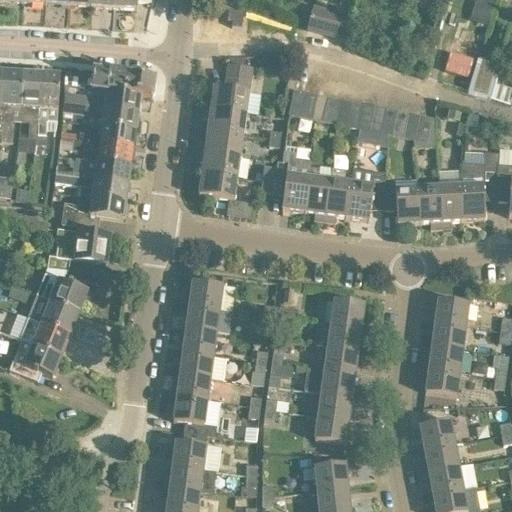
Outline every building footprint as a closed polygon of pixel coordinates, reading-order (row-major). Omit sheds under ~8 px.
[(45,0),(45,7),(68,8),(68,0),(45,0)] [(90,10),(91,0),(68,0),(68,8),(90,10)] [(113,0),(91,0),(90,10),(113,11),(113,0)] [(137,0),(113,0),(113,11),(137,13),(137,0)] [(472,21),(488,26),(494,6),(482,2),(481,4),(478,2),(472,21)] [(343,43),(350,20),(313,10),(307,33),(343,43)] [(467,95),(509,107),(511,96),(511,91),(494,86),(500,69),(477,62),(467,95)] [(210,112),(246,117),(252,71),(227,68),(223,92),(214,91),(214,90),(213,90),(210,112)] [(140,100),(151,102),(154,83),(94,74),(91,93),(140,100)] [(1,126),(0,131),(0,147),(0,148),(1,146),(12,147),(14,126),(20,126),(20,124),(23,78),(4,77),(1,126)] [(40,79),(23,78),(20,124),(20,126),(28,127),(27,142),(35,143),(37,128),(40,79)] [(35,143),(34,148),(41,149),(44,149),(46,125),(56,126),(57,112),(59,80),(40,79),(37,128),(35,143)] [(91,94),(106,97),(105,104),(89,102),(89,100),(64,97),(64,106),(137,117),(140,100),(91,93),(91,94)] [(299,120),(304,96),(293,94),(288,118),(299,120)] [(316,98),(304,96),(299,120),(310,123),(316,98)] [(327,101),(316,98),(310,123),(322,126),(327,101)] [(339,103),(327,101),(322,126),(333,128),(339,103)] [(350,106),(339,103),(333,128),(344,131),(350,106)] [(102,122),(101,130),(135,135),(137,117),(64,106),(63,117),(102,122)] [(361,108),(350,106),(344,131),(355,133),(361,108)] [(373,110),(361,108),(355,133),(368,136),(368,135),(373,110)] [(373,110),(368,135),(379,137),(384,112),(373,109),(373,110)] [(208,124),(207,134),(242,139),(246,117),(210,112),(204,111),(202,123),(208,124)] [(396,114),(384,112),(379,137),(391,140),(396,114)] [(461,125),(463,116),(449,113),(447,122),(461,125)] [(407,116),(396,114),(391,140),(402,142),(407,116)] [(419,119),(407,116),(402,142),(414,144),(419,119)] [(478,118),(469,117),(468,129),(476,130),(478,118)] [(419,119),(414,144),(415,152),(416,151),(416,152),(422,151),(436,151),(434,122),(430,121),(419,119)] [(502,135),(511,138),(511,128),(505,126),(502,135)] [(458,127),(455,138),(463,140),(466,129),(458,127)] [(100,139),(79,136),(77,145),(132,153),(135,135),(101,130),(100,139)] [(242,139),(207,134),(205,145),(199,144),(198,154),(240,160),(242,139)] [(269,143),(279,144),(280,136),(270,135),(269,143)] [(82,156),(82,155),(85,155),(84,165),(130,171),(132,153),(77,145),(60,142),(59,153),(82,156)] [(279,144),(269,143),(268,150),(278,152),(279,144)] [(304,217),(310,171),(311,164),(308,164),(309,153),(285,150),(284,156),(283,165),(278,165),(277,172),(275,171),(272,197),(283,199),(281,213),(280,213),(280,214),(304,217)] [(203,166),(201,177),(236,182),(240,160),(198,154),(196,165),(203,166)] [(484,171),(463,170),(462,169),(461,174),(461,190),(462,225),(485,224),(485,223),(484,223),(483,205),(495,205),(497,179),(497,170),(498,160),(484,159),(484,171)] [(130,171),(84,165),(75,164),(74,171),(72,171),(71,177),(55,175),(55,178),(127,188),(130,171)] [(275,171),(263,170),(260,196),(272,197),(275,171)] [(324,226),(331,172),(319,170),(319,172),(310,171),(304,217),(314,218),(313,225),(324,226)] [(511,220),(511,171),(497,170),(497,179),(495,205),(509,206),(508,219),(507,219),(507,220),(511,220)] [(345,174),(331,172),(324,226),(335,227),(335,221),(346,222),(351,187),(344,186),(345,174)] [(437,175),(438,191),(440,233),(451,232),(451,226),(462,225),(461,190),(461,174),(437,175)] [(370,215),(383,215),(384,187),(385,179),(353,175),(351,187),(346,222),(369,225),(369,224),(370,215)] [(233,204),(236,182),(201,177),(198,200),(199,200),(199,199),(233,204)] [(76,200),(125,206),(127,188),(55,178),(54,187),(77,191),(76,200)] [(0,180),(0,200),(11,201),(12,181),(0,180)] [(419,228),(417,192),(416,193),(416,184),(394,185),(394,188),(384,187),(383,215),(396,215),(396,227),(396,228),(396,229),(419,228)] [(440,233),(438,191),(417,192),(419,228),(430,227),(430,234),(440,233)] [(14,205),(26,206),(28,195),(16,193),(14,205)] [(97,234),(99,222),(122,225),(125,206),(76,200),(74,209),(63,208),(62,217),(60,229),(97,234)] [(109,240),(97,238),(78,236),(55,233),(53,247),(64,249),(62,263),(48,261),(46,273),(65,275),(67,276),(69,264),(74,264),(105,268),(109,240)] [(46,273),(39,290),(35,300),(51,307),(77,318),(86,294),(71,289),(62,284),(65,275),(46,273)] [(192,286),(188,309),(219,313),(222,290),(192,286)] [(11,290),(7,300),(24,307),(28,297),(11,290)] [(292,307),(293,293),(285,292),(284,292),(282,306),(284,306),(292,307)] [(77,318),(51,307),(35,300),(27,322),(43,328),(69,338),(77,318)] [(437,303),(434,326),(465,330),(468,307),(437,303)] [(333,304),(330,327),(361,331),(364,308),(333,304)] [(248,306),(247,315),(259,317),(260,308),(248,306)] [(231,315),(219,313),(188,309),(185,332),(216,336),(228,338),(231,315)] [(263,309),(262,320),(273,321),(274,311),(263,309)] [(288,312),(279,311),(278,322),(287,323),(288,312)] [(288,312),(287,323),(295,324),(296,313),(288,312)] [(271,332),(273,321),(262,320),(261,331),(271,332)] [(499,334),(511,335),(511,329),(511,322),(501,321),(499,334)] [(69,338),(43,328),(27,322),(19,343),(21,344),(60,360),(69,338)] [(286,333),(287,323),(278,322),(276,332),(286,333)] [(328,325),(315,324),(315,348),(327,348),(328,325)] [(431,349),(462,353),(465,330),(434,326),(431,349)] [(327,350),(358,355),(361,331),(330,327),(327,350)] [(213,360),(216,336),(185,332),(182,355),(213,360)] [(511,335),(499,334),(498,346),(510,348),(511,335)] [(21,344),(9,374),(37,385),(41,377),(52,381),(60,360),(21,344)] [(271,367),(282,369),(285,346),(274,344),(271,367)] [(428,373),(459,377),(462,353),(431,349),(428,373)] [(323,374),(355,378),(358,355),(327,350),(323,374)] [(179,379),(210,383),(222,384),(225,363),(213,361),(213,360),(182,355),(179,379)] [(256,355),(255,366),(265,367),(267,356),(256,355)] [(493,358),(491,371),(495,371),(494,381),(505,383),(508,360),(493,358)] [(262,390),(265,367),(255,366),(253,376),(251,376),(250,388),(262,390)] [(282,369),(271,367),(267,390),(278,392),(282,369)] [(280,380),(291,381),(292,370),(282,369),(280,380)] [(319,394),(321,371),(306,370),(305,393),(319,394)] [(495,371),(491,371),(487,370),(485,380),(494,381),(495,371)] [(459,377),(428,373),(425,397),(456,401),(459,377)] [(320,397),(351,401),(355,378),(323,374),(320,397)] [(175,402),(219,408),(219,407),(206,405),(210,383),(179,379),(175,402)] [(505,383),(494,381),(492,393),(503,394),(505,383)] [(317,420),(348,425),(351,401),(320,397),(317,420)] [(249,411),(259,413),(260,402),(250,401),(249,411)] [(214,441),(219,408),(175,402),(172,425),(184,427),(183,437),(214,441)] [(264,413),(275,415),(277,405),(266,403),(264,413)] [(288,406),(277,405),(275,415),(287,416),(288,406)] [(259,413),(249,411),(247,422),(257,423),(259,413)] [(275,415),(264,413),(263,424),(274,425),(275,415)] [(348,425),(317,420),(314,444),(345,448),(348,425)] [(423,453),(454,448),(449,424),(419,430),(423,453)] [(499,429),(501,439),(511,437),(509,427),(499,429)] [(511,447),(511,440),(511,437),(501,439),(503,449),(511,447)] [(172,469),(202,473),(206,450),(175,446),(172,469)] [(423,453),(428,476),(458,471),(454,448),(423,453)] [(347,491),(345,468),(313,471),(316,495),(347,491)] [(202,473),(172,469),(169,492),(199,496),(202,473)] [(245,479),(256,479),(256,469),(245,469),(245,479)] [(462,493),(458,471),(428,476),(432,500),(474,492),(474,491),(462,493)] [(256,479),(245,479),(245,490),(240,490),(240,500),(255,501),(256,479)] [(261,500),(272,500),(272,490),(261,489),(261,500)] [(349,511),(347,491),(316,495),(317,511),(349,511)] [(197,511),(199,496),(169,492),(165,511),(197,511)] [(478,511),(474,492),(432,500),(434,511),(478,511)] [(272,500),(261,500),(261,510),(272,510),(272,500)]
